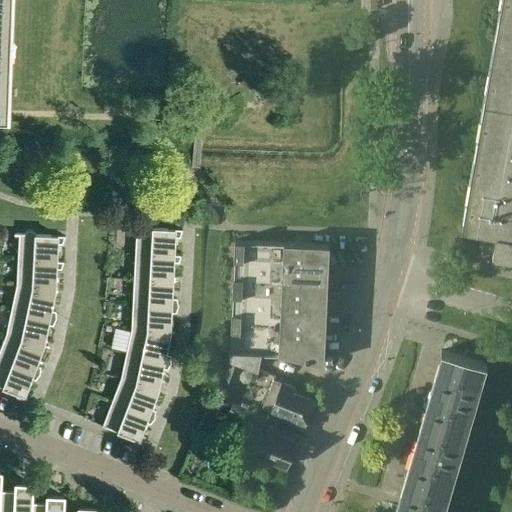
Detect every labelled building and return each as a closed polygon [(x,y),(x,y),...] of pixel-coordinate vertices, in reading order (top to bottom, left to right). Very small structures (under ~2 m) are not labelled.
[(0,0),(0,105),(10,106),(13,15),(9,15),(9,0),(0,0)] [(511,0),(504,0),(490,84),(511,88),(511,0)] [(511,227),(511,228),(511,220),(511,88),(490,84),(466,222),(482,224),(479,245),(511,250),(511,227)] [(136,229),(135,253),(173,255),(174,237),(179,238),(181,230),(174,230),(152,228),(150,226),(148,224),(145,224),(142,225),(141,228),(131,227),(131,229),(136,229)] [(56,263),(56,262),(57,244),(62,244),(64,237),(57,236),(35,235),(33,232),(31,231),(28,231),(25,232),(23,234),(14,234),(14,235),(19,235),(17,260),(56,263)] [(229,358),(257,369),(261,353),(278,354),(324,363),(324,355),(325,355),(329,246),(329,245),(235,241),(229,358)] [(133,278),(172,280),(173,262),(178,263),(180,256),(173,255),(135,253),(133,278)] [(17,260),(16,285),(54,290),(55,269),(61,269),(63,262),(56,262),(56,263),(17,260)] [(171,298),(172,280),(133,278),(132,304),(177,306),(178,306),(176,299),(171,298)] [(50,311),(54,290),(16,285),(11,310),(55,319),(55,312),(50,311)] [(131,329),(169,334),(170,313),(175,313),(177,306),(132,304),(131,329)] [(11,310),(6,334),(43,345),(47,325),(52,326),(55,319),(11,310)] [(131,329),(126,354),(170,363),(170,356),(165,355),(169,334),(131,329)] [(6,334),(0,349),(0,358),(33,370),(40,372),(40,365),(36,363),(43,345),(6,334)] [(487,364),(441,350),(440,350),(440,351),(441,352),(424,409),(468,422),(485,365),(486,365),(487,364)] [(170,363),(126,354),(120,378),(157,389),(162,369),(167,370),(170,363)] [(35,379),(40,373),(40,372),(0,358),(0,386),(26,397),(27,396),(24,395),(31,377),(35,379)] [(229,358),(221,377),(236,383),(244,364),(229,358)] [(157,389),(120,378),(111,402),(155,416),(155,409),(150,407),(157,389)] [(282,383),(274,379),(263,406),(272,410),(271,411),(303,423),(304,420),(307,419),(310,412),(309,410),(313,399),(293,391),(295,387),(283,382),(282,383)] [(155,416),(111,402),(103,425),(101,424),(101,426),(141,441),(141,440),(138,439),(145,420),(150,422),(155,416)] [(246,409),(231,403),(227,414),(242,420),(246,409)] [(424,409),(407,467),(452,480),(468,422),(424,409)] [(258,439),(252,453),(253,454),(254,452),(270,459),(269,461),(285,468),(288,460),(292,458),(294,453),(292,450),(296,441),(263,427),(262,428),(253,424),(248,435),(258,439)] [(407,467),(396,506),(394,511),(442,511),(452,480),(407,467)] [(14,492),(0,491),(0,511),(30,511),(31,504),(32,485),(15,484),(14,492)] [(31,504),(30,511),(62,511),(63,497),(46,496),(46,504),(31,504)]
